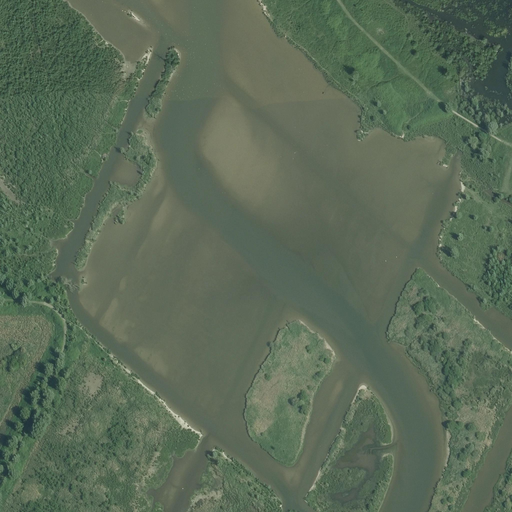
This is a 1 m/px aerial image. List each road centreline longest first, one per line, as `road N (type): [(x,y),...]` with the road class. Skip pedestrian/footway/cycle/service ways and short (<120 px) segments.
road 1 (track): [(0,300),(44,303),(65,331),(0,480)]
road 2 (track): [(338,0),(427,92),(511,146)]
